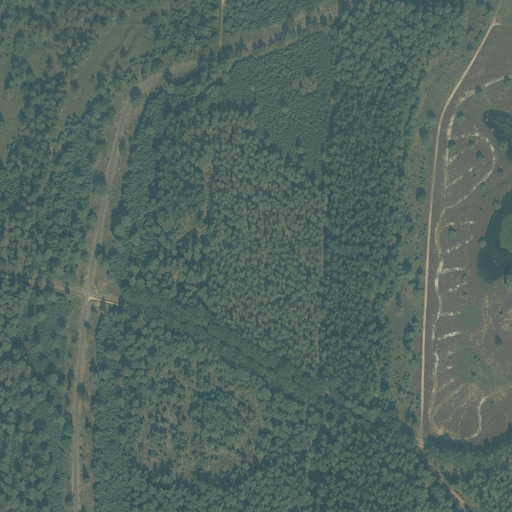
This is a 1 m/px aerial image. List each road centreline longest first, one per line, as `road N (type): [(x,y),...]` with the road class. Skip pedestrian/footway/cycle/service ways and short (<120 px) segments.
road 1 (track): [(421,442),(438,136),(444,109),(492,23),(511,25)]
road 2 (track): [(222,0),(209,333)]
road 3 (track): [(209,333),(348,413),(421,442)]
road 4 (track): [(87,294),(209,333)]
